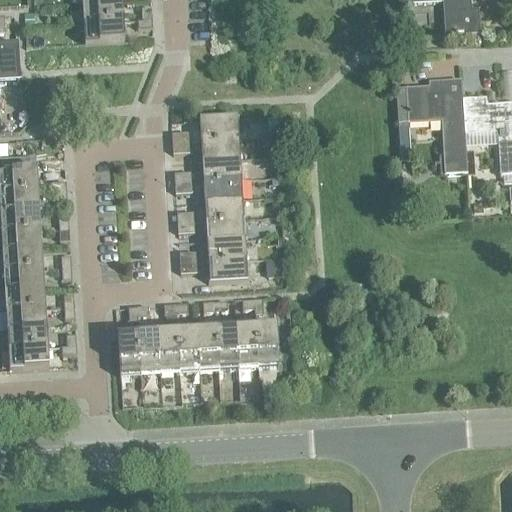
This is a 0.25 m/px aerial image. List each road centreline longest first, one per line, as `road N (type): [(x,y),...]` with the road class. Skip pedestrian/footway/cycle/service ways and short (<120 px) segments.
road 1 (tertiary): [(98,457),(393,440)]
road 2 (residential): [(90,294),(157,290),(148,148)]
road 3 (residential): [(90,294),(83,153),(148,148)]
road 4 (residential): [(148,148),(176,48),(172,0)]
